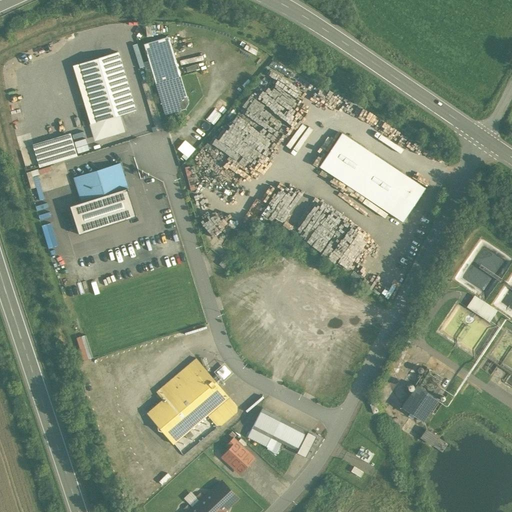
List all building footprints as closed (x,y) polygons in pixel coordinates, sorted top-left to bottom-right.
[(168,36),(144,44),(165,114),(176,111),(176,110),(174,105),(179,104),(177,99),(187,97),(168,36)] [(117,52),(74,65),(91,123),(111,117),(116,132),(130,128),(126,113),(135,110),(117,52)] [(214,123),(222,114),(215,108),(207,117),(214,123)] [(111,117),(91,123),(96,138),(116,132),(111,117)] [(412,180),(341,133),(319,166),(390,213),(412,180)] [(71,135),(33,146),(39,166),(77,155),(71,135)] [(120,164),(75,178),(82,202),(127,188),(120,164)] [(412,180),(390,213),(403,222),(425,188),(412,180)] [(212,377),(196,358),(156,392),(163,400),(147,413),(173,444),(207,415),(215,424),(221,425),(237,411),(237,406),(229,397),(217,383),(222,379),(222,377),(219,374),(217,373),(212,377)] [(432,375),(432,373),(432,371),(431,370),(429,369),(428,369),(426,369),(425,370),(424,372),(424,373),(424,375),(425,376),(426,377),(428,377),(429,377),(431,376),(432,375)] [(440,380),(440,379),(440,377),(439,376),(437,375),(436,375),(434,375),(433,376),(432,377),(432,379),(432,380),(433,382),(434,382),(436,383),(437,382),(439,382),(440,380)] [(426,383),(427,381),(426,380),(425,378),(424,377),(422,377),(421,377),(420,378),(419,380),(418,381),(419,383),(420,384),(421,385),(423,385),(424,385),(425,384),(426,383)] [(434,388),(434,387),(434,385),(433,384),(432,383),(430,383),(429,383),(427,384),(427,385),(426,387),(427,388),(428,390),(429,391),(430,391),(432,391),(433,390),(434,388)] [(416,385),(401,407),(423,422),(438,399),(431,395),(416,385)] [(437,387),(431,395),(438,399),(443,391),(437,387)] [(307,431),(261,408),(247,436),(266,446),(271,437),(272,438),(281,442),(297,451),(307,431)] [(254,458),(233,438),(228,444),(231,447),(222,456),(228,462),(232,457),(244,469),(254,458)] [(281,442),(272,438),(267,449),(276,453),(281,442)] [(223,482),(206,498),(204,496),(187,511),(223,511),(224,511),(224,508),(237,496),(223,482)]
